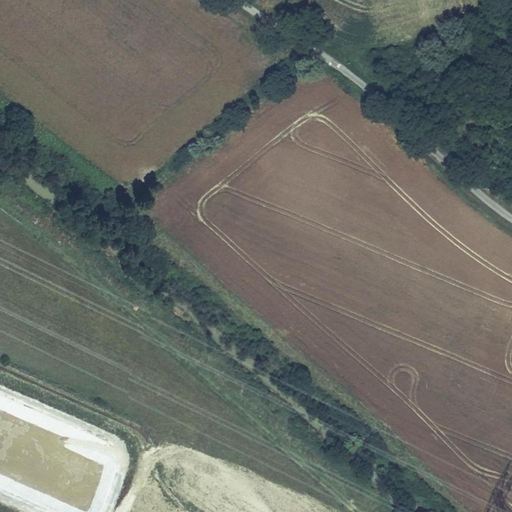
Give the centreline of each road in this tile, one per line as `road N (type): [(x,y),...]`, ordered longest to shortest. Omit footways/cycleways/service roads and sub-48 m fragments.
road 1 (track): [(0,201),(358,511)]
road 2 (residential): [(511,215),(352,74),(240,0)]
